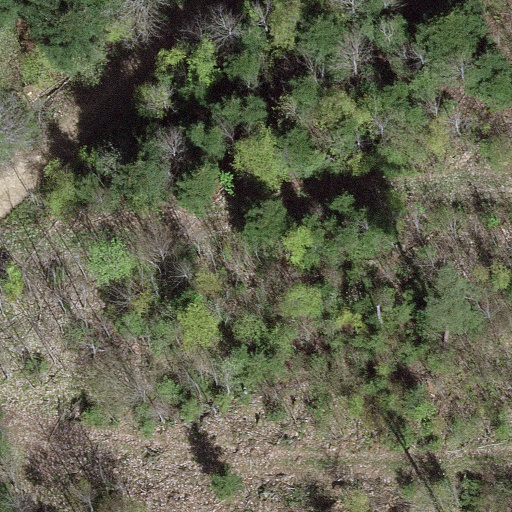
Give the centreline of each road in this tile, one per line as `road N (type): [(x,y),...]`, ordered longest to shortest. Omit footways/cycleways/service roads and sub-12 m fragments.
road 1 (track): [(0,264),(257,216),(410,197),(511,195)]
road 2 (track): [(205,0),(0,194)]
